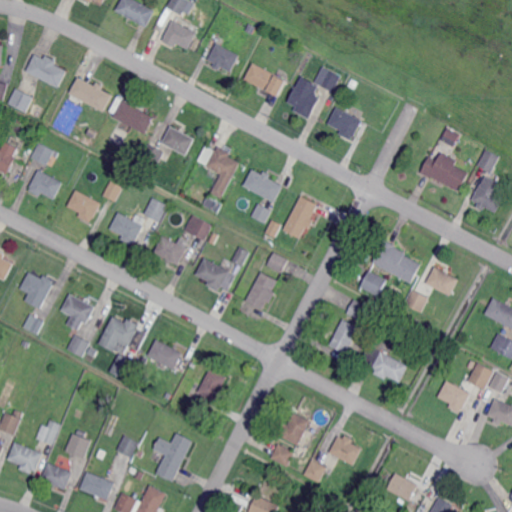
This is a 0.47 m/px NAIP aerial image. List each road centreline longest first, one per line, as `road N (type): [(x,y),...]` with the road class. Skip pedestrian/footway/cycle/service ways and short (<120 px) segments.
road 1 (residential): [(511,261),(51,20),(0,4)]
road 2 (residential): [(479,464),(0,212)]
road 3 (residential): [(415,105),(201,511)]
